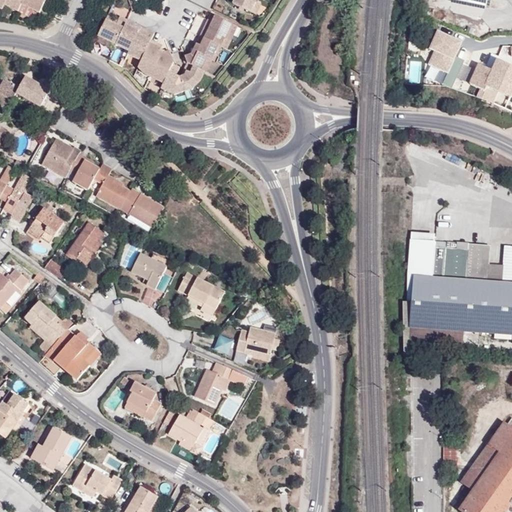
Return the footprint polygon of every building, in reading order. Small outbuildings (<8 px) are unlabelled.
[(23,0),(0,0),(0,8),(2,10),(5,5),(18,12),(20,8),(23,0)] [(38,17),(45,0),(23,0),(20,8),(38,17)] [(255,4),(256,0),(235,0),(233,4),(251,13),(255,4)] [(260,6),(255,4),(251,13),(255,15),(260,6)] [(98,36),(116,45),(125,25),(127,21),(120,18),(118,21),(116,25),(112,23),(114,19),(108,16),(98,36)] [(222,47),(225,48),(228,41),(226,40),(233,25),(215,16),(213,22),(211,26),(206,24),(203,30),(208,32),(204,39),(222,47)] [(127,54),(141,61),(151,41),(144,38),(148,31),(134,25),(133,28),(125,25),(116,45),(129,51),(127,54)] [(230,42),(238,27),(233,25),(226,40),(228,41),(230,42)] [(434,30),(427,47),(431,49),(426,62),(445,70),(456,45),(451,43),(453,39),(434,30)] [(144,38),(151,41),(154,35),(148,31),(144,38)] [(215,61),(222,47),(204,39),(201,46),(196,44),(192,55),(185,57),(187,64),(201,71),(207,57),(212,60),(215,61)] [(145,75),(164,84),(173,65),(174,63),(170,51),(162,54),(160,52),(161,49),(157,47),(158,45),(151,41),(141,61),(138,69),(145,75)] [(205,72),(206,73),(212,60),(207,57),(201,71),(205,72)] [(511,95),(511,66),(497,60),(493,71),(487,87),(511,98),(511,95)] [(164,84),(161,89),(175,95),(193,89),(201,82),(205,72),(201,71),(187,64),(184,71),(186,72),(185,75),(180,77),(176,76),(180,68),(173,65),(164,84)] [(487,87),(493,71),(479,64),(470,84),(485,91),(487,87)] [(27,76),(18,93),(43,107),(53,90),(27,76)] [(0,121),(20,87),(5,78),(1,85),(0,87),(0,121)] [(42,165),(66,179),(69,174),(79,154),(81,152),(74,148),(74,149),(56,139),(42,165)] [(87,192),(94,180),(100,169),(94,166),(84,160),(86,158),(79,154),(69,174),(75,177),(72,183),(87,192)] [(84,160),(94,166),(95,163),(86,158),(84,160)] [(120,210),(120,209),(130,191),(123,187),(114,183),(116,180),(109,176),(112,170),(103,164),(100,169),(94,180),(103,184),(97,197),(120,210)] [(8,202),(15,190),(7,185),(1,197),(8,202)] [(15,210),(24,193),(25,192),(16,188),(15,190),(8,202),(6,205),(15,210)] [(120,209),(153,228),(164,207),(132,189),(130,191),(120,209)] [(15,210),(11,217),(20,223),(34,198),(24,193),(15,210)] [(41,207),(52,215),(56,210),(44,202),(41,207)] [(65,223),(52,215),(41,207),(33,218),(36,220),(27,231),(40,240),(41,238),(50,244),(65,223)] [(85,269),(94,255),(88,251),(92,245),(95,247),(99,242),(105,234),(89,223),(66,255),(85,269)] [(457,243),(411,240),(407,302),(413,302),(410,341),(463,346),(464,332),(511,335),(511,246),(505,246),(503,264),(502,283),(487,282),(489,262),(490,246),(469,244),(469,251),(457,250),(457,243)] [(88,251),(94,255),(102,244),(99,242),(95,247),(92,245),(88,251)] [(132,273),(144,279),(149,282),(147,285),(156,290),(167,268),(141,254),(132,273)] [(51,260),(45,268),(62,280),(67,272),(51,260)] [(502,283),(503,264),(489,262),(487,282),(502,283)] [(16,270),(7,279),(2,274),(0,276),(0,309),(1,310),(7,302),(9,304),(30,282),(16,270)] [(198,279),(187,273),(178,291),(188,296),(187,299),(202,307),(201,311),(213,317),(225,293),(213,287),(212,288),(206,284),(200,296),(192,291),(198,279)] [(160,286),(166,289),(172,277),(166,274),(160,286)] [(67,331),(68,330),(61,324),(63,322),(40,302),(25,319),(32,325),(47,338),(45,340),(39,347),(47,354),(67,331)] [(407,302),(403,302),(404,356),(410,356),(410,341),(413,302),(407,302)] [(68,330),(70,328),(73,324),(66,318),(63,322),(61,324),(68,330)] [(30,328),(45,340),(47,338),(32,325),(30,328)] [(264,331),(276,334),(277,327),(265,325),(264,331)] [(275,339),(276,334),(264,331),(251,327),(250,332),(242,330),(236,352),(244,354),(245,349),(271,356),(272,350),(275,339)] [(77,338),(68,330),(67,331),(47,354),(45,356),(53,363),(55,361),(77,381),(101,354),(87,342),(78,335),(77,338)] [(78,335),(87,342),(89,339),(81,332),(78,335)] [(232,354),(236,340),(221,335),(216,349),(232,354)] [(281,340),(275,339),(272,350),(278,352),(281,340)] [(245,349),(244,354),(270,360),(271,356),(245,349)] [(244,387),(249,377),(221,365),(217,374),(213,372),(207,370),(195,397),(215,406),(222,391),(227,379),(231,381),(244,387)] [(226,392),(231,381),(227,379),(222,391),(226,392)] [(132,393),(127,402),(146,412),(143,417),(152,422),(162,405),(154,401),(157,395),(135,383),(130,392),(132,393)] [(8,406),(15,395),(10,391),(2,402),(3,402),(8,406)] [(30,405),(15,395),(8,406),(3,402),(0,405),(0,410),(1,411),(0,412),(0,435),(9,442),(26,419),(22,416),(30,405)] [(146,412),(127,402),(125,407),(143,417),(146,412)] [(199,413),(192,409),(187,417),(194,421),(199,413)] [(204,427),(208,430),(213,421),(199,413),(194,421),(204,427)] [(203,429),(180,415),(169,434),(181,441),(193,448),(191,451),(198,455),(202,448),(201,447),(195,444),(203,429)] [(464,483),(475,491),(461,511),(463,511),(506,511),(511,504),(511,503),(511,428),(506,424),(464,483)] [(210,431),(208,430),(204,427),(203,429),(195,444),(201,447),(210,431)] [(54,428),(43,447),(39,444),(31,458),(54,471),(72,438),(54,428)] [(191,451),(193,448),(181,441),(179,444),(191,451)] [(444,442),(444,468),(456,468),(456,443),(444,442)] [(111,501),(123,480),(114,475),(111,480),(85,464),(73,486),(93,498),(97,492),(111,501)] [(141,487),(138,493),(136,496),(132,493),(123,510),(121,511),(149,511),(158,497),(141,487)]
